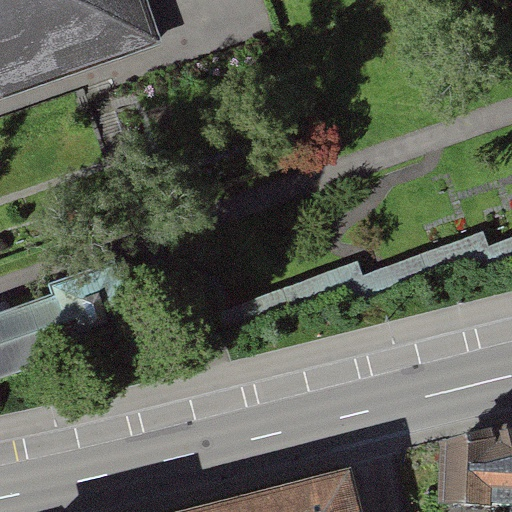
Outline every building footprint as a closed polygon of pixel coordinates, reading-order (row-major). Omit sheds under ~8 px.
[(0,0),(0,108),(162,52),(143,0),(0,0)] [(357,262),(194,319),(202,336),(345,289),(351,306),(483,258),(489,273),(511,264),(511,239),(487,248),(482,234),(362,277),(357,262)] [(0,387),(64,365),(67,374),(143,347),(115,267),(49,289),(53,300),(0,318),(0,387)] [(511,511),(511,429),(470,439),(464,509),(498,511),(511,511)] [(367,511),(361,486),(255,511),(367,511)]
